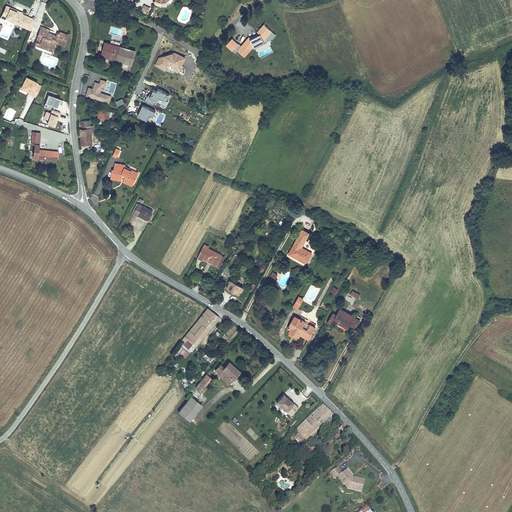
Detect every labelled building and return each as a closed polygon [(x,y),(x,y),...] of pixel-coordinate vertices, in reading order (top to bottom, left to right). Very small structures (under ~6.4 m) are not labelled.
[(12,7),(6,5),(3,14),(8,16),(7,17),(14,20),(13,22),(21,25),(21,23),(24,24),(27,16),(22,14),(22,13),(11,9),(12,7)] [(8,16),(3,14),(1,17),(13,22),(14,20),(7,17),(8,16)] [(273,38),(276,34),(264,24),(258,31),(261,33),(249,38),(248,38),(241,46),(233,39),(227,45),(235,52),(238,49),(245,56),(254,46),(273,38)] [(41,26),(37,37),(41,38),(40,43),(35,41),(34,45),(34,47),(46,51),(47,49),(53,52),(56,43),(64,46),(68,35),(59,31),(59,33),(57,32),(54,38),(52,37),(53,34),(49,33),(50,30),(41,26)] [(101,55),(125,62),(128,52),(122,51),(123,47),(105,42),(101,55)] [(136,51),(123,47),(122,51),(128,52),(125,62),(133,64),(136,51)] [(159,58),(155,65),(165,70),(167,65),(175,62),(181,65),(184,58),(176,54),(175,55),(173,53),(159,58)] [(87,87),(86,95),(109,98),(110,91),(99,89),(100,83),(102,83),(103,77),(97,77),(97,81),(92,80),(91,87),(87,87)] [(145,100),(152,104),(155,99),(157,100),(159,97),(166,100),(169,94),(158,88),(157,91),(152,89),(150,93),(151,94),(150,97),(147,95),(145,100)] [(137,115),(147,120),(150,114),(153,116),(155,111),(144,105),(143,108),(141,107),(137,115)] [(40,122),(54,126),(58,115),(44,111),(40,122)] [(109,111),(97,111),(98,121),(110,121),(109,111)] [(81,135),(91,135),(91,128),(90,128),(89,120),(81,121),(82,129),(81,129),(81,135)] [(39,141),(40,132),(32,132),(31,140),(39,141)] [(91,135),(81,135),(82,144),(92,143),(91,135)] [(46,159),(57,160),(58,151),(38,149),(38,145),(34,144),(33,158),(37,158),(37,156),(46,157),(46,159)] [(133,183),(137,175),(131,172),(132,171),(125,168),(125,167),(126,165),(116,163),(115,170),(113,169),(112,178),(122,180),(122,177),(125,178),(124,179),(133,183)] [(138,172),(125,167),(125,168),(132,171),(131,172),(137,175),(138,172)] [(139,204),(134,214),(138,216),(138,215),(148,220),(153,211),(139,204)] [(304,233),(291,258),(294,260),(296,258),(304,262),(303,264),(307,266),(313,256),(303,251),(311,237),(304,233)] [(223,256),(210,249),(205,258),(218,266),(223,256)] [(229,264),(234,266),(238,257),(233,255),(229,264)] [(231,270),(226,267),(221,275),(226,278),(231,270)] [(241,287),(230,281),(226,288),(237,295),(241,287)] [(333,286),(330,292),(335,295),(338,289),(333,286)] [(355,294),(353,297),(361,302),(363,298),(355,294)] [(305,303),(301,301),(294,312),(299,314),(305,303)] [(218,317),(207,308),(190,330),(201,338),(218,317)] [(328,325),(331,327),(334,323),(349,331),(351,327),(355,329),(359,323),(341,312),(338,317),(334,315),(328,325)] [(305,325),(295,320),(289,331),(292,332),(291,334),(300,340),(301,337),(309,342),(316,330),(310,327),(307,332),(303,330),(305,325)] [(201,338),(190,330),(185,337),(195,344),(196,345),(201,338)] [(195,344),(185,337),(182,341),(191,348),(195,344)] [(178,353),(185,358),(189,353),(182,347),(178,353)] [(241,371),(229,360),(224,366),(220,362),(214,369),(218,372),(217,373),(229,384),(241,371)] [(212,378),(206,373),(195,386),(203,393),(207,387),(205,386),(212,378)] [(283,393),(276,401),(291,414),(298,405),(289,398),(288,399),(286,397),(287,396),(283,393)] [(202,404),(190,395),(178,411),(189,420),(202,404)] [(332,414),(323,404),(296,430),(299,433),(293,438),(300,444),(332,414)] [(347,466),(340,472),(345,478),(348,476),(354,484),(355,483),(359,487),(368,489),(369,484),(366,483),(368,477),(363,476),(362,477),(360,475),(362,474),(356,468),(352,472),(347,466)] [(375,478),(368,477),(366,483),(369,484),(368,489),(372,490),(375,478)]
